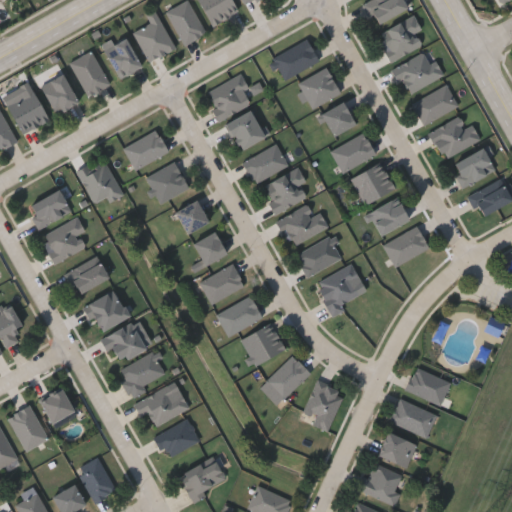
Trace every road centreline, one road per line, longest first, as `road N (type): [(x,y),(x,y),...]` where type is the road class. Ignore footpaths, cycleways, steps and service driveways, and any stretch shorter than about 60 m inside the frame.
road 1 (residential): [(0,186),(322,3)]
road 2 (residential): [(170,89),(295,311),(340,360),(380,380)]
road 3 (residential): [(322,3),(473,261),(492,288),(511,297)]
road 4 (residential): [(511,239),(437,288),(407,326),(320,511)]
road 5 (residential): [(0,221),(165,511)]
road 6 (tertiary): [(445,0),(511,118)]
road 7 (tertiary): [(111,0),(0,63)]
